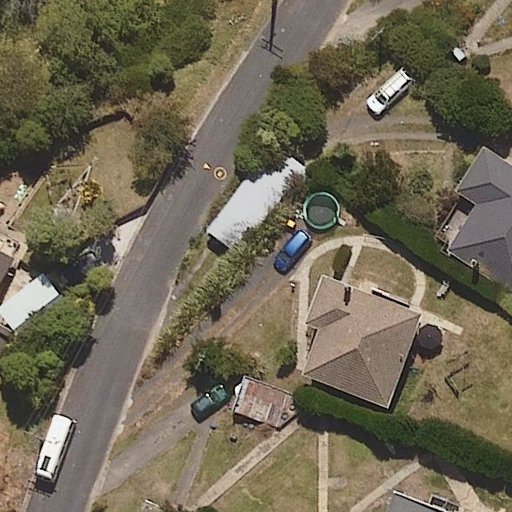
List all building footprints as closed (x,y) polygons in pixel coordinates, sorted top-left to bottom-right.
[(511,173),(486,156),(461,194),(480,207),(453,249),(511,287),(511,173)] [(0,327),(0,283),(13,260),(0,252),(0,350),(10,333),(0,327)] [(421,318),(321,283),(305,329),(318,333),(303,377),(390,407),(421,318)] [(288,427),(296,399),(246,383),(237,411),(288,427)] [(388,511),(437,511),(394,497),(388,511)]
